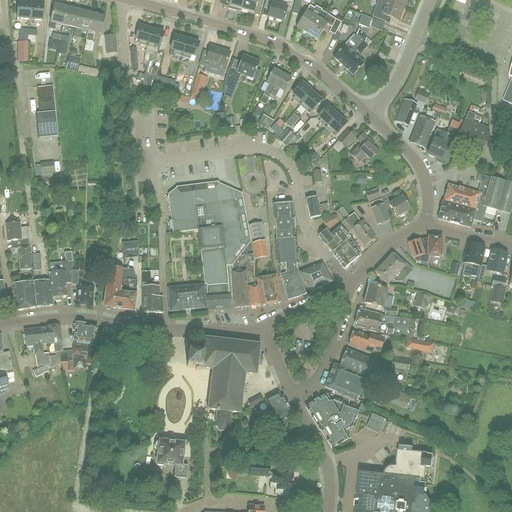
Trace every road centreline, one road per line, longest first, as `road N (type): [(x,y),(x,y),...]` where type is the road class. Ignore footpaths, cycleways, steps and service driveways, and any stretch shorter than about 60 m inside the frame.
road 1 (residential): [(350,286),(309,237),(294,172),(274,152),(154,157),(147,105),(127,81),(124,0)]
road 2 (residential): [(369,115),(280,44),(127,0)]
road 3 (residential): [(263,326),(140,326),(74,316),(13,323)]
road 4 (residential): [(369,115),(402,69),(430,0)]
road 5 (residential): [(424,224),(426,186),(417,163),(369,115)]
road 6 (residential): [(294,397),(317,374),(350,286)]
road 7 (residential): [(329,511),(327,464),(294,397)]
